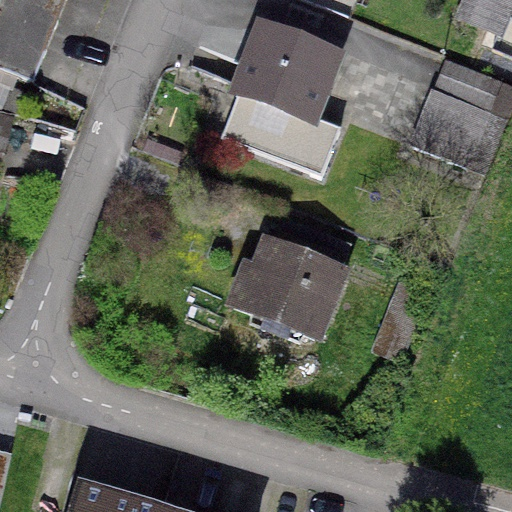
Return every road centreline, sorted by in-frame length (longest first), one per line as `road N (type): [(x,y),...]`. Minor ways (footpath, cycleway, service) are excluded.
road 1 (residential): [(472,511),(17,380)]
road 2 (residential): [(17,380),(162,0)]
